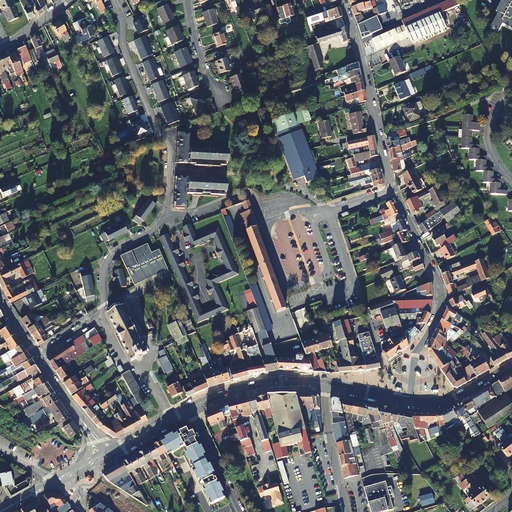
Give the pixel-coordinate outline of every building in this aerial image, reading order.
[(11,6),(8,0),(0,0),(0,3),(3,10),(4,10),(11,6)] [(27,3),(25,0),(19,0),(20,2),(28,20),(33,17),(30,8),(31,7),(30,5),(28,6),(27,3)] [(36,0),(40,7),(36,10),(38,15),(46,9),(42,0),(36,0)] [(93,0),(95,3),(98,2),(102,10),(105,9),(100,0),(84,0),(86,2),(90,0),(93,0)] [(228,0),(232,8),(234,8),(237,7),(234,0),(224,0),(225,1),(227,0),(228,0)] [(256,7),(243,12),(245,18),(263,11),(261,8),(258,0),(256,0),(255,1),(256,2),(254,3),(256,7)] [(404,26),(372,40),(377,51),(409,37),(412,43),(446,28),(440,14),(460,5),(456,0),(450,0),(402,21),(404,26)] [(502,26),(511,30),(511,0),(502,0),(496,13),(498,14),(491,27),(499,32),(502,26)] [(376,5),(375,1),(351,8),(354,16),(361,14),(360,11),(372,8),(372,7),(376,5)] [(289,17),(292,16),(290,6),(289,4),(277,8),(280,19),(278,20),(280,25),(285,23),(286,24),(289,23),(290,21),(289,17)] [(163,23),(173,19),(167,5),(157,10),(163,23)] [(261,8),(263,11),(265,17),(274,14),(270,5),(261,8)] [(11,6),(4,10),(9,22),(18,18),(13,6),(11,6)] [(324,13),(316,15),(310,17),(305,18),(307,25),(333,17),(334,20),(341,17),(338,8),(331,10),(326,12),(324,13)] [(207,27),(217,23),(212,9),(202,13),(207,27)] [(358,25),(365,22),(362,15),(355,17),(358,25)] [(81,38),(84,43),(96,35),(86,18),(77,23),(84,37),(81,38)] [(147,30),(142,19),(133,24),(138,35),(147,30)] [(58,36),(60,35),(65,43),(68,41),(68,40),(70,38),(68,35),(60,22),(52,27),(58,36)] [(179,34),(176,26),(165,31),(171,45),(181,41),(178,35),(179,34)] [(340,36),(342,43),(349,41),(345,27),(312,38),(314,44),(340,36)] [(216,47),(226,44),(222,32),(212,35),(216,47)] [(141,59),(152,55),(145,36),(134,41),(138,51),(139,51),(140,53),(139,54),(141,59)] [(37,48),(41,47),(40,44),(37,37),(31,40),(40,63),(41,66),(45,65),(37,48)] [(106,37),(96,42),(104,58),(114,53),(112,49),(111,49),(110,46),(109,46),(109,44),(106,37)] [(314,45),(307,47),(314,71),(323,69),(315,45),(314,45)] [(17,50),(18,51),(14,53),(15,54),(17,59),(20,58),(23,65),(31,61),(25,46),(17,50)] [(46,67),(49,65),(44,54),(41,47),(37,48),(45,65),(41,66),(43,69),(45,73),(48,72),(46,67)] [(189,58),(184,48),(174,53),(180,68),(190,63),(188,58),(189,58)] [(30,52),(36,65),(37,65),(40,63),(34,50),(30,52)] [(62,66),(55,52),(54,50),(44,54),(49,65),(54,76),(57,75),(58,74),(53,63),(55,62),(57,68),(62,66)] [(15,54),(8,57),(9,61),(10,63),(16,77),(23,74),(17,59),(15,54)] [(7,64),(7,63),(9,61),(8,57),(7,55),(0,58),(0,61),(4,69),(8,67),(7,64)] [(122,73),(116,57),(106,61),(112,77),(122,73)] [(394,69),(397,76),(405,72),(399,57),(389,61),(393,69),(394,69)] [(152,59),(142,63),(150,82),(159,78),(152,59)] [(219,73),(229,70),(225,59),(215,62),(219,73)] [(0,76),(4,85),(6,84),(9,83),(7,78),(6,74),(4,69),(0,61),(0,76)] [(358,69),(357,63),(329,72),(331,76),(337,74),(337,76),(340,75),(358,69)] [(431,66),(410,74),(412,79),(426,73),(425,72),(432,69),(431,66)] [(358,69),(340,75),(341,77),(337,79),(338,80),(332,82),(330,82),(331,85),(342,81),(344,81),(359,76),(358,69)] [(198,86),(192,72),(183,76),(183,77),(178,79),(181,85),(186,83),(188,90),(198,86)] [(236,93),(246,89),(241,75),(229,79),(232,86),(233,86),(236,93)] [(361,83),(359,76),(344,81),(345,85),(354,82),(355,84),(355,85),(361,83)] [(130,93),(124,77),(113,81),(120,97),(130,93)] [(394,86),(400,100),(410,96),(415,94),(409,80),(394,86)] [(169,98),(162,81),(151,85),(158,103),(169,98)] [(361,83),(355,85),(355,84),(351,85),(352,88),(341,91),(342,93),(339,94),(340,98),(342,97),(355,93),(363,91),(361,83)] [(363,91),(355,93),(342,97),(343,101),(348,99),(349,101),(358,98),(359,103),(365,101),(363,92),(363,91)] [(203,100),(201,94),(190,98),(196,116),(204,112),(200,101),(203,100)] [(131,97),(122,101),(128,115),(137,111),(131,97)] [(268,106),(276,104),(273,98),(266,100),(268,106)] [(347,101),(343,102),(345,109),(352,107),(351,103),(348,104),(347,101)] [(422,108),(419,102),(404,108),(409,122),(421,117),(419,111),(422,110),(422,108)] [(179,121),(172,103),(160,107),(168,126),(179,121)] [(271,120),(273,125),(271,126),(292,181),(298,179),(300,178),(299,176),(302,175),(303,177),(305,183),(307,183),(308,184),(310,183),(310,182),(313,180),(314,182),(316,180),(318,178),(298,124),(299,124),(310,120),(307,109),(271,120)] [(353,134),(365,132),(364,126),(362,127),(361,120),(359,112),(348,114),(353,134)] [(490,194),(507,194),(507,190),(500,190),(500,183),(500,179),(493,179),(493,172),(493,168),(486,167),(486,160),(486,156),(479,156),(479,149),(479,145),(472,145),(472,137),(472,130),(479,131),(480,127),(480,123),(472,123),(472,116),(467,115),(463,115),(463,126),(462,137),(462,148),(469,149),(469,160),(477,160),(476,171),(484,172),(483,182),(491,183),(490,194)] [(139,117),(129,121),(131,126),(132,125),(136,136),(146,132),(144,127),(143,127),(142,125),(143,125),(142,121),(141,121),(139,117)] [(321,139),(331,137),(328,121),(318,123),(321,139)] [(407,136),(405,129),(397,131),(399,138),(407,136)] [(189,133),(177,132),(176,164),(195,165),(195,166),(206,167),(206,168),(211,168),(211,167),(219,167),(219,166),(225,166),(225,162),(228,163),(228,150),(188,148),(189,134),(189,133)] [(367,145),(368,151),(376,150),(373,136),(347,142),(348,149),(367,145)] [(400,141),(399,138),(393,139),(392,138),(386,139),(389,151),(410,143),(411,143),(409,138),(400,141)] [(389,151),(391,161),(399,158),(401,158),(402,158),(403,158),(404,159),(419,152),(419,150),(403,157),(401,151),(417,145),(415,141),(411,143),(410,143),(389,151)] [(353,158),(354,161),(377,156),(376,150),(368,151),(365,152),(367,153),(353,158)] [(351,175),(359,172),(358,167),(356,168),(354,161),(353,158),(352,158),(346,160),(351,175)] [(400,162),(399,158),(391,161),(394,172),(401,170),(400,162)] [(358,167),(359,172),(379,167),(378,161),(358,167)] [(366,175),(348,180),(349,182),(381,173),(380,168),(365,172),(366,175)] [(417,181),(412,170),(402,174),(406,182),(405,183),(407,187),(408,186),(417,181)] [(384,184),(381,173),(349,182),(350,186),(364,182),(365,185),(372,183),(373,188),(380,185),(384,184)] [(227,192),(227,180),(175,177),(174,193),(173,208),(185,209),(185,194),(186,190),(187,190),(187,194),(193,194),(193,196),(218,197),(218,195),(224,196),(224,192),(227,192)] [(413,194),(422,190),(417,181),(408,186),(413,194)] [(0,191),(2,197),(17,192),(14,183),(0,187),(0,191)] [(447,206),(437,187),(406,203),(413,215),(419,212),(418,210),(423,208),(421,204),(424,203),(422,200),(430,196),(433,201),(431,202),(433,206),(432,207),(434,210),(425,216),(427,219),(447,206)] [(156,200),(151,196),(142,208),(149,214),(152,210),(151,209),(154,205),(157,201),(156,200)] [(286,309),(257,229),(259,228),(249,201),(242,204),(246,213),(241,215),(277,313),(286,309)] [(388,220),(398,215),(392,202),(386,205),(387,208),(379,212),(382,216),(370,221),(372,225),(383,221),(388,220)] [(454,202),(419,226),(425,233),(441,222),(442,220),(444,218),(447,223),(461,213),(454,202)] [(149,214),(142,208),(133,220),(138,224),(139,225),(142,221),(145,217),(146,218),(149,214)] [(0,224),(9,221),(7,217),(12,215),(10,211),(7,213),(0,215),(0,224)] [(385,224),(389,222),(391,226),(396,224),(398,228),(392,230),(379,235),(381,241),(402,233),(406,231),(398,215),(388,220),(383,221),(385,224)] [(224,219),(232,240),(237,238),(229,217),(224,219)] [(492,224),(489,219),(484,222),(492,236),(498,233),(495,228),(498,226),(495,222),(492,224)] [(131,229),(127,222),(114,229),(118,237),(122,235),(122,234),(127,231),(131,229)] [(439,245),(441,249),(449,244),(456,240),(454,236),(450,238),(446,240),(442,233),(444,232),(443,230),(449,227),(447,224),(432,233),(435,237),(432,239),(436,246),(439,245)] [(173,246),(168,235),(160,238),(198,324),(228,310),(217,284),(239,275),(218,228),(196,237),(191,225),(183,228),(184,232),(185,232),(186,234),(184,235),(183,237),(186,242),(188,241),(192,249),(200,246),(200,247),(206,244),(205,243),(208,242),(213,240),(213,241),(215,240),(216,242),(215,242),(219,250),(216,251),(219,257),(220,257),(222,256),(223,258),(223,259),(226,267),(227,267),(228,269),(226,270),(227,271),(222,273),(220,274),(219,273),(213,275),(214,276),(206,280),(209,288),(207,289),(209,294),(211,295),(213,294),(214,296),(213,297),(217,305),(216,305),(216,307),(215,308),(214,307),(206,311),(206,312),(204,312),(203,311),(202,311),(199,303),(198,303),(197,301),(199,300),(200,299),(197,293),(195,294),(192,288),(194,287),(192,281),(190,280),(188,281),(187,280),(188,278),(184,271),(183,270),(182,269),(185,267),(185,266),(183,260),(180,262),(177,255),(180,254),(177,248),(176,248),(173,249),(173,247),(173,246)] [(118,237),(114,229),(100,235),(104,243),(108,241),(113,238),(114,239),(118,237)] [(444,232),(442,233),(446,240),(450,238),(446,231),(444,232)] [(384,243),(393,240),(396,247),(400,245),(406,242),(402,233),(381,241),(376,242),(377,245),(384,242),(384,243)] [(455,256),(449,244),(441,249),(438,250),(441,254),(442,253),(446,261),(455,256)] [(147,245),(120,257),(133,287),(133,289),(167,275),(158,252),(151,255),(147,245)] [(396,247),(390,250),(395,262),(396,262),(405,258),(400,245),(396,247)] [(396,274),(407,269),(421,263),(417,253),(409,256),(405,258),(396,262),(399,268),(394,270),(396,274)] [(0,261),(0,273),(5,271),(4,268),(13,263),(9,257),(0,261)] [(16,266),(19,273),(22,279),(33,273),(31,268),(27,269),(25,265),(30,262),(29,259),(16,266)] [(460,268),(451,271),(442,275),(441,275),(450,296),(490,278),(482,259),(460,268)] [(424,268),(421,263),(407,269),(410,276),(412,275),(410,271),(414,270),(415,272),(424,268)] [(449,266),(451,271),(460,268),(459,263),(449,266)] [(442,275),(451,271),(449,266),(440,270),(442,275)] [(5,280),(10,277),(15,275),(13,270),(14,270),(13,267),(5,271),(0,273),(0,285),(10,304),(38,290),(32,278),(22,284),(24,289),(13,295),(10,289),(5,280)] [(127,287),(123,270),(114,271),(115,275),(113,276),(114,282),(115,283),(118,282),(118,284),(118,285),(118,289),(127,287)] [(89,276),(88,271),(80,273),(83,288),(92,286),(91,281),(90,281),(89,276)] [(381,280),(391,276),(389,271),(383,273),(378,275),(381,280)] [(395,294),(405,290),(399,277),(390,281),(395,294)] [(24,289),(22,284),(10,289),(13,295),(24,289)] [(252,293),(256,305),(262,302),(256,284),(249,287),(252,293)] [(417,298),(418,301),(433,301),(431,285),(416,289),(417,293),(421,293),(421,297),(419,297),(419,298),(417,298)] [(93,290),(92,286),(83,288),(86,303),(95,301),(94,296),(92,291),(93,290)] [(493,301),(487,288),(472,295),(474,300),(478,298),(480,302),(482,301),(484,305),(493,301)] [(24,298),(30,309),(46,300),(40,289),(24,298)] [(252,293),(245,295),(251,311),(258,309),(256,305),(252,293)] [(461,296),(449,302),(452,308),(458,305),(458,304),(462,301),(465,306),(467,305),(470,303),(469,302),(469,301),(467,303),(461,296)] [(17,312),(25,307),(19,300),(12,305),(17,312)] [(392,330),(392,329),(391,328),(401,325),(399,320),(392,302),(392,301),(369,308),(371,316),(380,313),(386,331),(386,332),(387,335),(388,338),(394,336),(393,333),(392,330)] [(417,325),(426,324),(430,315),(433,301),(418,301),(392,302),(399,320),(416,320),(416,321),(417,321),(417,325)] [(266,333),(273,331),(262,302),(256,305),(258,309),(266,333)] [(147,354),(148,354),(147,353),(123,306),(121,307),(120,304),(108,310),(109,313),(107,314),(131,361),(131,362),(132,362),(132,361),(136,359),(136,360),(136,359),(136,360),(137,360),(143,357),(143,356),(143,355),(147,354)] [(454,326),(455,324),(451,322),(453,318),(458,321),(461,317),(455,313),(447,308),(442,320),(454,326)] [(267,361),(263,362),(266,374),(279,371),(276,360),(271,346),(266,333),(258,309),(251,311),(246,312),(252,329),(254,335),(260,333),(263,342),(261,343),(267,361)] [(27,329),(31,335),(50,323),(60,317),(56,310),(36,324),(27,329)] [(326,325),(336,323),(333,314),(324,317),(326,325)] [(27,329),(36,324),(33,319),(31,319),(28,315),(21,320),(27,329)] [(176,322),(183,338),(187,336),(180,320),(176,322)] [(442,334),(454,341),(464,332),(460,329),(458,331),(452,337),(449,334),(452,330),(451,330),(454,326),(442,320),(436,330),(442,334)] [(326,373),(322,360),(317,362),(315,356),(312,356),(311,354),(319,352),(315,340),(304,343),(303,340),(304,339),(302,334),(304,333),(300,323),(298,324),(296,321),(293,322),(299,338),(305,354),(306,356),(307,356),(313,373),(326,373)] [(344,335),(350,334),(350,333),(347,321),(340,322),(344,335)] [(495,351),(498,357),(491,361),(495,367),(508,359),(494,341),(487,331),(486,332),(478,321),(471,324),(466,329),(467,330),(472,336),(476,341),(482,335),(495,351)] [(176,322),(168,326),(175,342),(176,342),(183,338),(176,322)] [(339,354),(340,359),(337,360),(339,366),(337,366),(339,373),(353,372),(346,340),(345,340),(344,335),(340,322),(336,323),(326,325),(331,344),(339,342),(342,354),(339,354)] [(50,331),(54,329),(50,323),(31,335),(35,341),(50,331)] [(420,333),(426,324),(417,325),(410,334),(407,332),(406,332),(403,324),(401,325),(401,326),(408,347),(420,333)] [(0,342),(14,334),(8,325),(0,330),(0,342)] [(315,340),(319,352),(332,348),(331,344),(326,325),(323,326),(323,328),(324,332),(327,333),(327,336),(315,340)] [(389,361),(408,347),(401,326),(397,327),(401,339),(394,344),(391,340),(387,343),(390,347),(382,352),(389,361)] [(94,328),(84,334),(87,339),(97,333),(94,328)] [(254,335),(252,329),(235,335),(236,336),(249,376),(266,374),(263,362),(254,335)] [(456,357),(462,352),(465,349),(465,348),(462,346),(461,348),(460,347),(454,353),(445,345),(447,341),(441,337),(442,334),(436,330),(432,339),(453,359),(455,357),(456,357)] [(463,334),(468,339),(472,336),(467,330),(463,334)] [(54,336),(50,331),(35,341),(38,346),(54,336)] [(369,333),(358,336),(365,365),(366,371),(380,369),(369,333)] [(0,348),(5,346),(9,352),(21,345),(14,334),(0,342),(0,348)] [(101,341),(98,334),(89,340),(93,346),(101,341)] [(366,371),(365,365),(362,365),(360,359),(358,359),(356,354),(355,354),(353,346),(354,346),(352,339),(351,339),(350,334),(344,335),(345,340),(346,340),(353,372),(366,371)] [(176,342),(178,346),(189,341),(187,336),(183,338),(176,342)] [(234,367),(233,368),(234,373),(231,374),(234,381),(249,376),(236,336),(229,339),(230,341),(219,346),(228,365),(230,364),(226,357),(230,355),(228,353),(236,350),(238,357),(239,356),(240,357),(239,358),(240,362),(238,362),(237,361),(233,362),(234,367)] [(202,337),(198,339),(206,357),(218,385),(225,383),(216,362),(211,363),(210,361),(211,361),(204,346),(206,345),(202,337)] [(498,337),(494,341),(508,359),(511,357),(511,343),(508,347),(505,343),(502,340),(501,340),(498,337)] [(71,346),(72,348),(80,343),(77,339),(71,343),(72,345),(71,346)] [(451,360),(453,359),(432,339),(427,348),(428,353),(440,370),(452,361),(451,360)] [(472,343),(480,351),(483,349),(476,341),(472,343)] [(70,352),(74,350),(72,348),(71,346),(72,345),(71,343),(46,359),(55,371),(59,368),(57,365),(72,355),(70,352)] [(6,353),(10,360),(12,364),(0,371),(0,375),(6,372),(14,368),(20,365),(30,359),(21,345),(9,352),(6,353)] [(465,348),(465,349),(477,362),(483,374),(489,370),(483,358),(481,360),(471,348),(470,349),(468,346),(465,348)] [(477,362),(465,349),(462,352),(472,364),(464,369),(471,381),(483,374),(477,362)] [(173,380),(166,384),(166,385),(168,388),(166,391),(168,393),(170,394),(172,399),(182,394),(178,384),(179,383),(163,350),(158,353),(159,354),(161,359),(160,360),(164,368),(162,369),(165,375),(168,373),(171,380),(172,379),(173,380)] [(6,362),(10,360),(6,353),(2,355),(6,362)] [(302,372),(313,373),(307,356),(306,356),(305,354),(305,361),(302,361),(302,372)] [(57,365),(59,368),(63,365),(64,366),(67,364),(75,359),(72,355),(57,365)] [(209,388),(218,385),(206,357),(202,359),(207,370),(205,370),(207,375),(204,376),(209,388)] [(440,370),(445,376),(450,373),(456,368),(452,362),(453,362),(456,360),(455,357),(453,359),(451,360),(452,361),(440,370)] [(8,375),(11,373),(13,376),(34,364),(30,359),(20,365),(21,367),(16,370),(14,368),(6,372),(8,375)] [(221,360),(216,362),(225,383),(234,381),(231,374),(229,368),(225,370),(221,360)] [(40,373),(34,364),(13,376),(0,383),(0,389),(16,380),(17,382),(31,374),(33,377),(40,373)] [(55,371),(61,380),(72,373),(72,372),(67,364),(64,366),(63,365),(59,368),(55,371)] [(464,369),(460,365),(456,368),(450,373),(453,377),(448,381),(454,388),(457,389),(471,381),(464,369)] [(72,373),(61,380),(67,389),(91,372),(94,370),(91,366),(83,371),(85,374),(84,375),(82,372),(81,371),(78,373),(78,374),(74,376),(72,373)] [(137,405),(145,401),(128,371),(121,375),(123,379),(132,395),(137,405)] [(67,389),(71,395),(82,387),(81,386),(88,382),(87,380),(94,376),(91,372),(67,389)] [(16,400),(46,382),(40,373),(33,377),(12,389),(16,396),(12,399),(13,401),(16,400)] [(187,398),(194,394),(189,382),(188,381),(183,383),(179,374),(177,375),(187,396),(187,398)] [(511,374),(498,382),(504,392),(506,395),(510,402),(511,400),(510,397),(511,397),(508,392),(511,390),(511,374)] [(204,376),(203,375),(189,382),(194,394),(209,388),(204,376)] [(46,382),(16,400),(18,404),(24,400),(28,407),(34,403),(30,397),(34,395),(38,401),(53,393),(46,382)] [(498,382),(489,388),(495,397),(504,392),(498,382)] [(91,392),(89,391),(93,388),(90,384),(72,397),(77,403),(87,395),(91,392)] [(489,387),(485,390),(491,400),(495,397),(489,388),(489,387)] [(469,399),(476,410),(491,400),(485,390),(469,399)] [(495,397),(497,401),(506,395),(504,392),(495,397)] [(26,415),(27,418),(57,400),(53,393),(38,401),(34,403),(28,407),(22,410),(26,415)] [(115,414),(113,415),(124,433),(133,428),(125,415),(123,417),(120,412),(120,413),(113,401),(116,398),(112,393),(107,397),(114,409),(113,410),(115,414)] [(93,395),(93,396),(92,397),(91,396),(89,397),(87,395),(77,403),(81,407),(95,397),(96,396),(95,394),(93,395)] [(135,410),(134,412),(137,416),(141,424),(146,421),(137,405),(132,395),(128,397),(135,410)] [(511,405),(510,402),(506,395),(497,401),(478,413),(488,429),(511,413),(511,405)] [(286,448),(297,445),(301,456),(311,454),(307,438),(304,426),(300,410),(296,396),(268,397),(273,418),(280,444),(273,446),(277,460),(289,457),(286,448)] [(310,413),(314,429),(316,435),(323,433),(322,432),(319,433),(311,396),(296,396),(300,410),(304,409),(304,411),(305,412),(305,413),(307,414),(308,414),(310,413)] [(317,396),(311,396),(319,433),(322,432),(322,427),(319,398),(317,396)] [(86,413),(92,409),(90,407),(95,404),(92,401),(95,398),(96,398),(95,397),(81,407),(86,413)] [(110,423),(114,430),(107,434),(112,438),(116,438),(124,433),(113,415),(115,414),(113,410),(114,409),(107,397),(103,401),(106,406),(110,412),(115,420),(110,423)] [(133,428),(141,424),(137,416),(134,418),(133,418),(130,414),(134,412),(128,402),(125,404),(121,397),(117,399),(123,411),(125,415),(133,428)] [(256,400),(263,422),(266,421),(263,411),(265,411),(267,419),(273,418),(268,397),(256,400)] [(332,425),(345,424),(343,413),(339,400),(333,398),(330,401),(332,425)] [(460,404),(478,430),(481,428),(478,423),(481,421),(477,414),(478,413),(476,410),(469,399),(460,404)] [(58,425),(69,418),(57,400),(27,418),(19,423),(23,427),(33,421),(34,423),(50,413),(58,425)] [(240,444),(248,441),(246,436),(245,432),(243,428),(240,420),(252,417),(251,415),(256,413),(257,417),(255,419),(254,420),(259,437),(266,434),(264,425),(263,422),(256,400),(228,407),(230,415),(235,428),(240,444)] [(344,413),(344,414),(347,414),(349,420),(348,420),(352,436),(350,437),(354,454),(360,452),(352,422),(352,420),(353,403),(341,400),(344,413)] [(102,409),(106,406),(103,401),(99,403),(98,404),(101,407),(102,409)] [(352,420),(352,422),(362,424),(363,423),(357,422),(359,404),(353,403),(352,420)] [(86,413),(92,420),(97,415),(95,412),(101,407),(98,404),(92,409),(86,413)] [(364,417),(369,419),(365,405),(359,404),(357,422),(363,423),(364,417)] [(451,409),(460,424),(461,426),(469,441),(480,434),(478,430),(460,404),(451,409)] [(377,432),(384,430),(376,407),(365,405),(369,419),(371,424),(377,445),(388,442),(387,439),(379,441),(377,432)] [(223,418),(230,415),(228,407),(206,415),(211,426),(219,423),(221,429),(227,427),(223,418)] [(382,408),(376,407),(384,430),(386,429),(388,435),(386,436),(387,439),(388,442),(388,443),(394,441),(382,408)] [(398,439),(393,427),(394,427),(394,424),(388,410),(382,408),(394,441),(397,440),(398,439)] [(441,415),(448,437),(452,434),(450,430),(460,424),(451,409),(441,415)] [(92,420),(96,425),(102,420),(101,419),(105,416),(104,415),(106,414),(103,410),(100,413),(97,415),(92,420)] [(388,410),(394,424),(399,425),(397,424),(400,412),(388,410)] [(407,431),(403,433),(398,435),(401,441),(409,439),(410,442),(419,440),(415,430),(412,420),(412,415),(400,412),(397,424),(399,425),(401,428),(401,430),(406,428),(407,431)] [(412,420),(415,430),(419,429),(423,428),(423,430),(425,430),(425,415),(412,415),(412,420)] [(426,444),(432,442),(430,435),(429,431),(438,428),(436,415),(425,415),(425,430),(423,430),(425,436),(423,437),(426,444)] [(438,428),(429,431),(430,435),(442,432),(444,438),(448,437),(441,415),(436,415),(438,428)] [(110,423),(106,417),(102,420),(96,425),(100,429),(107,434),(114,430),(110,423)] [(371,424),(369,419),(364,417),(363,423),(362,424),(363,426),(371,424)] [(58,425),(49,431),(52,433),(61,428),(69,438),(79,432),(69,418),(58,425)] [(349,437),(345,424),(332,425),(339,457),(353,454),(350,442),(349,437)] [(461,426),(460,424),(450,430),(452,434),(454,434),(452,431),(461,426)] [(495,427),(511,449),(511,435),(508,437),(498,425),(495,427)] [(491,430),(501,443),(498,446),(503,452),(499,455),(504,460),(507,457),(507,458),(511,454),(511,449),(495,427),(491,430)] [(237,439),(239,444),(240,444),(235,428),(231,430),(233,433),(230,434),(232,441),(237,439)] [(309,437),(316,435),(314,429),(307,431),(309,437)] [(374,443),(370,429),(364,431),(368,444),(374,443)] [(259,437),(261,443),(269,441),(266,434),(259,437)] [(203,449),(197,437),(193,439),(193,438),(181,444),(182,445),(177,447),(183,459),(187,457),(188,458),(199,452),(199,451),(203,449)] [(243,450),(245,449),(252,447),(250,440),(248,441),(240,444),(243,450)] [(269,441),(261,443),(265,454),(272,451),(269,441)] [(154,447),(166,469),(169,468),(167,466),(168,465),(166,460),(169,458),(165,450),(161,443),(154,447)] [(445,457),(439,445),(435,447),(440,460),(445,457)] [(147,450),(153,460),(156,459),(163,472),(167,470),(166,469),(154,447),(147,450)] [(255,456),(252,447),(245,449),(248,458),(255,456)] [(141,454),(154,477),(158,475),(150,462),(153,460),(147,450),(141,454)] [(135,457),(141,467),(144,466),(151,479),(154,477),(141,454),(135,457)] [(349,463),(349,460),(354,459),(353,454),(339,457),(342,467),(355,464),(355,462),(349,463)] [(145,482),(138,469),(141,467),(135,457),(129,461),(142,484),(145,482)] [(175,468),(181,465),(179,460),(172,463),(175,468)] [(124,464),(129,474),(132,473),(139,486),(142,484),(129,461),(124,464)] [(282,462),(277,463),(284,485),(289,483),(282,462)] [(129,474),(124,464),(103,475),(106,481),(147,507),(148,506),(129,474)] [(358,476),(355,464),(342,467),(345,479),(358,476)] [(10,480),(9,472),(0,474),(0,484),(0,487),(9,485),(9,486),(5,488),(10,498),(29,487),(31,480),(30,478),(30,477),(28,476),(27,476),(27,477),(26,477),(25,478),(25,479),(24,480),(13,487),(12,484),(11,480),(10,480)] [(464,473),(460,475),(482,503),(489,497),(492,494),(488,489),(484,491),(479,485),(476,488),(464,473)] [(482,503),(460,475),(458,476),(454,478),(459,485),(463,491),(468,497),(469,497),(471,501),(473,503),(475,505),(476,506),(482,503)] [(388,492),(385,482),(364,488),(370,511),(387,511),(393,510),(389,496),(392,495),(390,491),(388,492)] [(269,486),(262,488),(265,498),(271,496),(275,507),(284,504),(277,484),(272,486),(270,487),(269,486)] [(68,511),(71,510),(62,496),(49,493),(43,496),(51,511),(68,511)] [(434,503),(432,495),(419,499),(421,507),(434,503)] [(468,497),(465,500),(471,509),(476,506),(468,497)]
